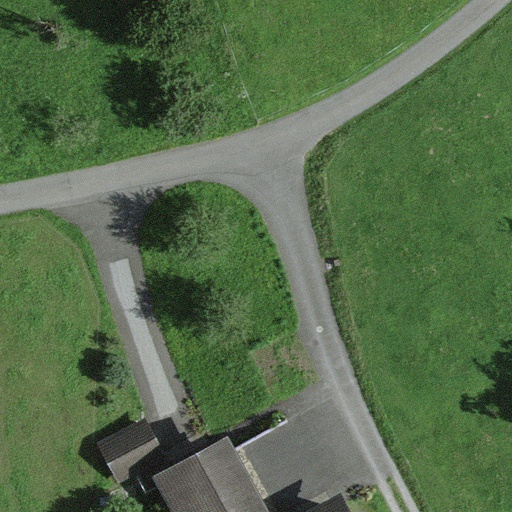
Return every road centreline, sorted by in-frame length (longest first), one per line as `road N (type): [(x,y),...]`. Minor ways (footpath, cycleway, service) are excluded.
road 1 (residential): [(0,201),(265,141),(411,68),(484,0)]
road 2 (track): [(265,141),(326,341),(406,511)]
